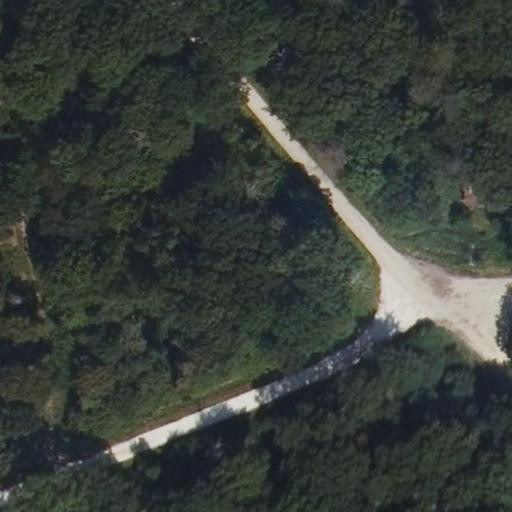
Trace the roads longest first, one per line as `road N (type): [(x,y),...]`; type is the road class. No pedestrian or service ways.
road 1 (track): [(463,326),(0,499)]
road 2 (track): [(463,326),(176,0)]
